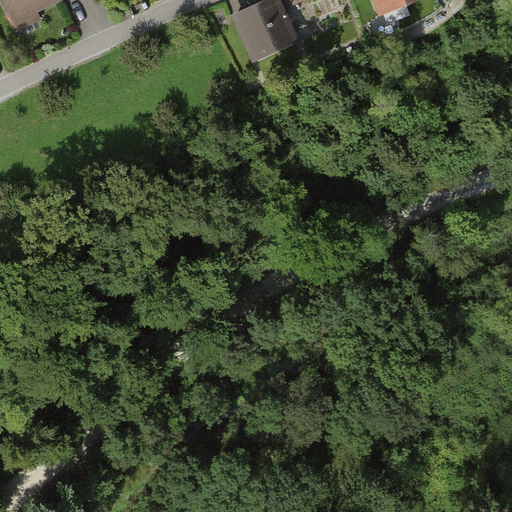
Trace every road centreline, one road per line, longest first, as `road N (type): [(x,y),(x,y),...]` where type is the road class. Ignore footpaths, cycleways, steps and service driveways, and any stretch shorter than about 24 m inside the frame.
road 1 (unclassified): [(511,178),(453,194),(280,281),(132,389),(0,511)]
road 2 (residential): [(0,91),(201,0)]
